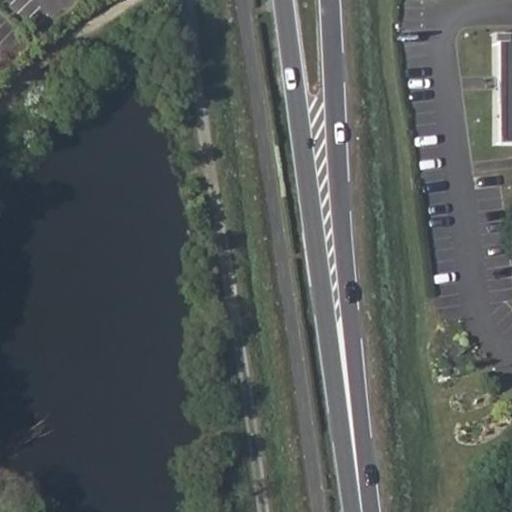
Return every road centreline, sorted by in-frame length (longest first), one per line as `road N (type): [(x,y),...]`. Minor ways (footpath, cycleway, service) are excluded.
road 1 (secondary): [(288,0),(356,445)]
road 2 (secondary): [(356,445),(334,0)]
